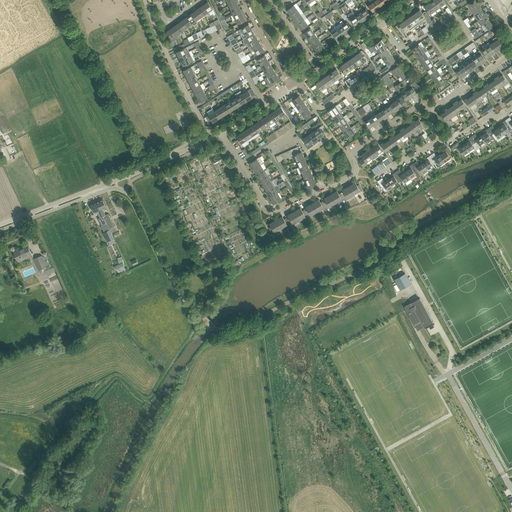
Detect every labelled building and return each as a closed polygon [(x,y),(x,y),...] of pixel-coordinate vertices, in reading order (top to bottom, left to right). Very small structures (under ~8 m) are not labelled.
[(368,0),(371,4),(369,6),(373,11),(378,7),(373,0),(368,0)] [(434,0),(432,0),(429,2),(435,10),(440,7),(434,0)] [(474,0),(472,0),(466,5),(469,8),(467,10),(468,12),(479,4),(478,2),(476,2),(474,0)] [(238,1),(229,6),(231,10),(239,7),(237,3),(239,3),(238,1)] [(204,2),(202,3),(209,12),(209,13),(211,16),(213,14),(214,16),(215,14),(213,9),(208,2),(205,4),(204,2)] [(427,10),(425,12),(428,15),(435,10),(429,2),(424,6),(427,10)] [(202,6),(199,8),(204,15),(209,12),(202,3),(201,4),(202,6)] [(479,4),(468,12),(469,13),(471,11),(474,15),(478,13),(482,10),(480,7),(481,6),(479,4)] [(287,10),(290,15),(297,10),(294,5),(287,10)] [(239,7),(231,10),(233,15),(243,10),(242,9),(240,10),(239,7)] [(319,12),(316,14),(318,18),(324,14),(319,7),(317,8),(319,12)] [(195,8),(194,9),(200,18),(204,15),(199,8),(197,10),(195,8)] [(370,16),(370,15),(366,9),(363,11),(360,8),(358,9),(365,19),(368,17),(368,18),(370,17),(370,16)] [(194,12),(191,14),(196,21),(200,18),(194,9),(193,10),(194,12)] [(310,9),(304,13),(306,17),(313,14),(310,9)] [(360,13),(356,16),(360,23),(365,19),(358,9),(360,13)] [(419,9),(415,12),(422,22),(422,21),(426,18),(427,20),(427,21),(428,22),(431,20),(428,16),(428,15),(425,12),(425,11),(422,13),(419,9)] [(233,15),(234,17),(232,19),(232,21),(236,19),(243,16),(245,15),(243,10),(233,15)] [(301,15),(297,10),(290,15),(294,20),(301,15)] [(478,13),(474,15),(478,20),(475,22),(475,23),(487,14),(485,12),(484,13),(482,10),(478,13)] [(353,12),(348,16),(355,26),(360,23),(356,16),(353,12)] [(415,12),(411,15),(418,25),(422,22),(415,12)] [(196,21),(191,14),(189,16),(187,14),(186,15),(192,24),(194,26),(198,23),(196,21)] [(487,14),(475,23),(479,28),(482,26),(489,20),(487,17),(488,16),(487,14)] [(192,24),(186,15),(184,16),(185,18),(183,20),(188,27),(192,24)] [(236,19),(238,24),(247,20),(245,15),(243,16),(236,19)] [(298,25),(304,20),(301,15),(294,20),(298,25)] [(411,15),(407,18),(414,27),(418,24),(418,25),(411,15)] [(407,18),(403,21),(410,30),(414,27),(407,18)] [(179,20),(178,21),(184,30),(188,27),(183,20),(180,22),(179,20)] [(304,20),(298,25),(301,30),(308,25),(304,20)] [(489,20),(482,26),(485,31),(494,25),(493,23),(492,24),(489,20)] [(177,24),(175,26),(180,33),(184,30),(178,21),(176,22),(177,24)] [(340,22),(342,25),(347,32),(352,29),(347,22),(344,24),(342,21),(340,22)] [(410,30),(403,21),(399,24),(401,26),(398,28),(403,35),(406,33),(405,31),(409,29),(410,30)] [(248,24),(238,30),(241,35),(251,29),(248,24)] [(342,25),(337,29),(342,36),(347,32),(342,25)] [(171,26),(169,27),(175,36),(180,33),(175,26),(172,28),(171,26)] [(166,34),(164,35),(169,42),(169,43),(170,44),(177,39),(176,37),(175,36),(169,27),(168,28),(169,30),(166,32),(167,33),(166,34)] [(335,27),(330,30),(337,39),(342,36),(337,29),(335,27)] [(310,28),(305,32),(303,33),(307,38),(314,33),(310,28)] [(251,29),(241,35),(244,39),(242,40),(254,33),(251,29)] [(476,30),(472,33),(476,38),(480,35),(477,31),(476,30)] [(254,33),(242,40),(244,42),(243,43),(244,45),(246,44),(256,37),(254,33)] [(314,33),(307,38),(311,43),(317,38),(314,33)] [(408,36),(412,42),(416,39),(414,36),(412,33),(408,36)] [(497,36),(493,39),(494,42),(499,49),(503,46),(497,36)] [(246,44),(248,48),(259,42),(256,37),(246,44)] [(317,38),(311,43),(314,48),(321,43),(317,38)] [(377,43),(373,45),(371,47),(374,51),(376,50),(384,44),(381,40),(380,40),(380,39),(378,39),(376,41),(376,42),(377,43)] [(259,42),(248,48),(251,53),(254,51),(262,46),(259,42)] [(419,44),(412,49),(415,53),(424,47),(421,42),(418,43),(419,44)] [(489,42),(484,45),(486,48),(491,55),(495,52),(490,45),(489,42)] [(494,42),(490,45),(495,52),(499,49),(494,42)] [(321,43),(314,48),(318,53),(324,48),(321,43)] [(368,55),(371,53),(367,47),(366,47),(367,46),(365,43),(364,43),(361,45),(364,49),(368,55)] [(384,44),(376,50),(379,54),(386,48),(384,44)] [(256,53),(253,55),(254,57),(264,50),(262,46),(254,51),(256,53)] [(187,47),(176,52),(178,57),(189,52),(187,47)] [(424,47),(415,53),(418,58),(425,53),(427,51),(424,47)] [(386,48),(379,54),(382,58),(389,52),(386,48)] [(486,48),(482,51),(486,58),(491,55),(486,48)] [(360,51),(356,54),(362,62),(363,64),(367,61),(360,51)] [(475,54),(482,63),(486,60),(479,51),(475,54)] [(189,52),(178,57),(181,61),(191,56),(189,52)] [(389,52),(382,58),(384,62),(392,56),(389,52)] [(425,53),(418,58),(421,62),(428,57),(425,53)] [(356,54),(352,57),(358,65),(362,62),(356,54)] [(475,54),(471,56),(477,66),(482,63),(475,54)] [(265,55),(257,59),(261,65),(268,61),(265,55)] [(191,56),(181,61),(183,66),(187,64),(188,64),(188,63),(193,61),(191,56)] [(388,66),(380,71),(381,74),(391,67),(389,64),(395,60),(392,56),(384,62),(388,66)] [(466,59),(467,60),(473,69),(477,66),(471,56),(466,59)] [(352,57),(348,60),(354,68),(358,65),(352,57)] [(428,57),(421,62),(424,66),(431,61),(428,57)] [(348,60),(344,62),(350,70),(354,68),(348,60)] [(467,60),(463,63),(469,72),(473,69),(467,60)] [(268,61),(261,65),(264,71),(271,66),(268,61)] [(424,66),(427,70),(433,65),(431,61),(424,66)] [(340,66),(343,70),(346,73),(350,70),(344,62),(343,63),(343,64),(340,66)] [(370,65),(366,68),(369,72),(373,69),(375,67),(372,62),(369,64),(370,65)] [(464,65),(460,68),(465,75),(469,72),(463,63),(464,65)] [(249,64),(245,67),(249,73),(254,69),(252,66),(251,67),(249,64)] [(433,65),(427,70),(430,74),(436,69),(433,65)] [(183,70),(186,75),(193,71),(191,66),(183,70)] [(271,66),(264,71),(268,76),(275,72),(271,66)] [(398,66),(390,71),(394,76),(396,75),(403,70),(401,68),(400,69),(398,66)] [(459,66),(454,69),(460,78),(465,75),(460,68),(459,66)] [(339,81),(343,78),(336,68),(332,71),(339,81)] [(254,69),(249,73),(252,78),(257,75),(256,76),(254,73),(256,72),(254,69)] [(430,74),(433,78),(439,73),(436,69),(430,74)] [(403,70),(396,75),(400,81),(405,77),(403,73),(404,72),(403,70)] [(193,71),(186,75),(188,80),(196,75),(193,71)] [(339,81),(332,71),(330,72),(331,72),(328,74),(333,82),(337,79),(339,81)] [(271,82),(267,84),(269,88),(277,83),(275,80),(278,78),(275,72),(268,76),(271,82)] [(439,73),(433,78),(435,83),(442,78),(439,73)] [(333,82),(328,74),(324,77),(329,85),(331,86),(335,84),(333,82)] [(385,74),(381,77),(385,83),(390,79),(388,75),(387,76),(385,74)] [(196,75),(188,80),(190,84),(198,80),(196,75)] [(257,75),(252,78),(255,84),(260,81),(259,79),(259,78),(257,75)] [(497,77),(501,84),(505,89),(506,88),(504,86),(508,83),(502,75),(499,77),(498,76),(497,77)] [(350,78),(347,80),(351,85),(353,83),(357,80),(355,78),(354,76),(353,76),(355,78),(351,80),(350,78)] [(324,77),(320,80),(325,88),(329,85),(324,77)] [(495,80),(492,82),(496,88),(501,84),(497,77),(494,79),(495,80)] [(442,78),(435,83),(438,87),(445,82),(442,78)] [(390,79),(385,83),(389,88),(393,86),(393,85),(392,83),(393,83),(390,79)] [(198,80),(190,84),(193,89),(200,85),(198,80)] [(325,88),(320,80),(316,83),(321,91),(325,88)] [(488,83),(486,84),(493,94),(497,91),(496,88),(492,82),(488,85),(488,83)] [(413,83),(405,88),(412,98),(414,96),(413,95),(416,93),(415,91),(418,90),(413,83)] [(484,87),(481,89),(485,95),(488,94),(490,97),(493,95),(492,94),(493,94),(486,84),(483,86),(484,87)] [(200,85),(193,89),(195,93),(203,89),(200,85)] [(244,91),(241,92),(247,101),(252,98),(252,97),(255,94),(251,88),(246,92),(245,91),(244,91)] [(405,88),(400,92),(406,100),(409,98),(410,99),(412,98),(405,88)] [(203,89),(195,93),(197,98),(205,94),(203,89)] [(477,91),(475,92),(482,101),(484,100),(482,97),(485,95),(481,89),(478,92),(477,91)] [(235,94),(237,97),(241,105),(247,101),(241,92),(240,91),(235,94)] [(399,91),(394,95),(397,100),(401,105),(403,104),(402,102),(406,100),(399,91)] [(387,96),(384,92),(378,96),(381,100),(387,96)] [(474,95),(471,97),(475,102),(477,101),(479,103),(482,101),(475,92),(473,94),(474,95)] [(205,94),(197,98),(200,102),(208,98),(205,94)] [(333,98),(331,95),(327,98),(322,101),(324,104),(329,101),(333,98)] [(294,96),(288,100),(290,102),(292,101),(296,106),(303,101),(299,96),(296,98),(294,96)] [(237,97),(231,101),(235,108),(241,105),(237,97)] [(466,98),(464,100),(469,107),(475,102),(471,97),(467,99),(466,98)] [(228,103),(225,104),(230,112),(235,108),(231,101),(230,99),(227,101),(228,103)] [(390,100),(390,101),(397,110),(399,109),(398,108),(401,105),(397,100),(392,103),(390,100)] [(455,102),(461,111),(467,107),(461,100),(458,102),(457,101),(455,102)] [(498,102),(500,104),(503,109),(504,108),(509,104),(508,102),(505,104),(503,102),(502,103),(500,100),(498,102)] [(303,101),(296,106),(300,112),(307,107),(303,101)] [(390,101),(385,104),(391,113),(394,110),(395,112),(397,110),(390,101)] [(454,105),(451,107),(456,115),(461,111),(455,102),(453,103),(454,105)] [(368,103),(362,107),(366,112),(370,109),(369,108),(371,107),(368,103)] [(225,104),(220,108),(225,115),(230,112),(225,104)] [(338,104),(328,111),(332,116),(339,111),(341,110),(338,104)] [(386,107),(381,111),(386,118),(388,116),(387,115),(391,113),(385,104),(384,104),(386,107)] [(499,104),(494,108),(497,113),(503,109),(500,104),(499,105),(499,104)] [(281,107),(275,111),(280,118),(285,114),(281,107)] [(307,107),(300,112),(304,117),(311,112),(307,107)] [(362,107),(357,111),(360,116),(362,118),(366,115),(364,113),(366,112),(362,107)] [(446,108),(444,109),(451,119),(456,115),(451,107),(447,109),(446,108)] [(220,108),(214,111),(219,119),(225,115),(220,108)] [(481,112),(483,116),(489,112),(486,108),(482,111),(481,112)] [(451,119),(444,109),(442,111),(443,112),(440,115),(445,122),(451,119)] [(214,111),(205,117),(208,122),(211,120),(213,122),(219,119),(214,111)] [(275,111),(269,114),(274,121),(280,118),(275,111)] [(339,111),(332,116),(336,122),(343,117),(339,111)] [(381,111),(376,115),(380,120),(383,118),(384,119),(386,118),(381,111)] [(269,114),(264,118),(269,125),(274,121),(269,114)] [(343,117),(336,122),(340,127),(347,122),(350,120),(346,115),(343,117)] [(376,115),(371,118),(375,125),(378,124),(377,122),(380,120),(376,115)] [(468,121),(471,125),(476,121),(473,117),(468,121)] [(264,118),(259,122),(263,129),(269,125),(264,118)] [(371,118),(365,122),(369,128),(372,125),(373,127),(375,125),(371,118)] [(414,120),(412,121),(419,131),(426,126),(423,120),(421,122),(419,119),(415,121),(414,120)] [(502,125),(499,128),(503,134),(509,131),(511,133),(511,131),(511,129),(505,120),(501,123),(502,125)] [(411,124),(408,126),(414,135),(419,131),(412,121),(410,123),(411,124)] [(259,122),(253,125),(258,132),(263,129),(259,122)] [(347,122),(340,127),(344,133),(354,126),(353,125),(351,127),(347,122)] [(253,125),(248,129),(252,136),(254,138),(259,135),(258,132),(253,125)] [(322,125),(314,131),(319,138),(324,134),(322,131),(325,129),(322,125)] [(354,126),(344,133),(348,138),(355,133),(357,131),(354,126)] [(404,127),(402,129),(407,136),(412,132),(414,135),(408,126),(405,129),(404,127)] [(492,126),(488,129),(492,135),(496,139),(498,138),(503,134),(499,128),(495,130),(492,126)] [(252,136),(248,129),(242,133),(247,140),(252,136)] [(400,132),(397,134),(401,140),(407,136),(402,129),(400,130),(400,132)] [(496,139),(492,135),(488,129),(483,132),(485,134),(481,136),(486,143),(488,145),(496,139)] [(314,131),(308,135),(313,142),(319,138),(314,131)] [(247,140),(242,133),(236,136),(243,147),(249,143),(247,140)] [(274,133),(268,136),(272,141),(277,138),(274,133)] [(393,135),(391,136),(396,144),(401,140),(397,134),(394,136),(393,135)] [(475,134),(471,137),(478,148),(481,147),(486,143),(481,136),(478,138),(475,134)] [(302,137),(300,138),(304,144),(305,143),(308,146),(313,142),(308,135),(303,139),(302,137)] [(390,139),(387,142),(391,147),(396,144),(391,136),(389,138),(390,139)] [(467,142),(464,144),(469,151),(473,148),(474,149),(476,150),(478,148),(471,137),(466,140),(467,142)] [(383,142),(380,144),(385,151),(391,147),(387,142),(384,144),(383,142)] [(458,142),(453,145),(457,151),(460,150),(463,155),(469,151),(464,144),(461,147),(458,142)] [(377,144),(372,147),(378,156),(384,153),(377,144)] [(372,147),(367,151),(372,158),(373,160),(378,156),(378,157),(378,156),(372,147)] [(444,152),(440,155),(445,162),(450,158),(448,155),(451,153),(447,147),(442,150),(444,152)] [(304,158),(301,151),(300,152),(297,153),(294,155),(296,161),(304,158)] [(363,158),(359,161),(363,167),(368,164),(366,162),(372,158),(367,151),(361,155),(363,158)] [(434,153),(429,156),(438,168),(439,167),(439,165),(445,162),(440,155),(437,157),(434,153)] [(426,161),(423,163),(428,170),(433,166),(434,168),(437,167),(438,168),(429,156),(425,159),(426,161)] [(250,163),(253,169),(260,164),(263,162),(260,157),(250,163)] [(304,158),(296,161),(299,167),(307,164),(304,158)] [(388,158),(382,162),(386,167),(391,163),(388,158)] [(416,161),(412,164),(420,176),(422,174),(428,170),(423,163),(419,166),(416,161)] [(382,162),(377,166),(380,171),(386,167),(382,162)] [(260,164),(253,169),(257,175),(267,168),(264,170),(260,164)] [(307,164),(299,167),(302,173),(310,170),(307,164)] [(420,176),(412,164),(408,167),(409,169),(405,172),(410,178),(415,174),(417,177),(418,177),(419,179),(421,177),(420,176)] [(371,170),(375,174),(380,171),(377,166),(371,170)] [(267,168),(257,175),(260,180),(267,176),(270,174),(267,168)] [(310,170),(302,173),(305,179),(312,176),(310,170)] [(397,171),(395,173),(399,178),(401,181),(404,186),(406,185),(407,185),(412,181),(410,178),(405,172),(402,174),(399,170),(397,171)] [(392,178),(388,180),(393,187),(401,181),(395,173),(390,176),(392,178)] [(267,176),(260,180),(263,186),(273,180),(269,174),(267,176)] [(312,176),(305,179),(307,185),(305,186),(307,190),(315,187),(313,183),(315,182),(312,176)] [(382,178),(377,181),(385,192),(393,187),(388,180),(385,182),(382,178)] [(273,180),(263,186),(267,191),(274,187),(277,185),(274,180),(273,180)] [(355,182),(349,186),(354,195),(360,192),(363,190),(360,185),(357,187),(355,182)] [(345,194),(343,195),(346,200),(348,199),(354,195),(349,186),(342,190),(345,194)] [(274,187),(267,191),(270,197),(277,193),(274,187)] [(337,191),(331,194),(337,204),(342,200),(344,199),(345,200),(346,200),(343,195),(342,195),(342,194),(339,195),(337,191)] [(277,193),(270,197),(274,203),(281,198),(277,193)] [(337,204),(331,194),(324,198),(327,202),(324,204),(327,209),(329,212),(330,211),(329,208),(330,207),(330,208),(337,204)] [(327,209),(324,204),(323,202),(321,204),(318,199),(312,203),(317,213),(324,209),(325,208),(326,210),(327,209)] [(103,200),(97,203),(106,223),(108,228),(109,228),(109,229),(114,226),(108,214),(106,215),(103,209),(106,207),(103,200)] [(106,223),(97,203),(91,205),(94,213),(98,211),(101,217),(99,218),(102,225),(106,223)] [(308,211),(306,212),(308,216),(309,217),(311,216),(317,213),(312,203),(306,207),(308,211)] [(300,208),(294,211),(299,221),(306,217),(308,216),(306,212),(305,210),(303,212),(300,208)] [(290,219),(288,221),(290,224),(291,226),(293,224),(299,221),(294,211),(288,215),(290,219)] [(282,216),(276,220),(281,229),(288,226),(287,225),(290,224),(288,221),(287,219),(284,220),(282,216)] [(269,224),(271,226),(272,228),(269,229),(272,234),(275,233),(281,229),(276,220),(269,224)] [(104,232),(103,232),(107,241),(113,238),(110,229),(104,232)] [(24,248),(10,253),(13,261),(27,255),(24,248)] [(34,259),(39,270),(40,273),(43,272),(42,269),(49,266),(47,260),(45,261),(42,255),(34,259)] [(122,263),(114,266),(116,270),(118,268),(120,271),(124,269),(125,269),(122,263)] [(405,273),(394,279),(400,289),(411,284),(405,273)] [(431,323),(418,299),(405,306),(418,330),(431,323)]
